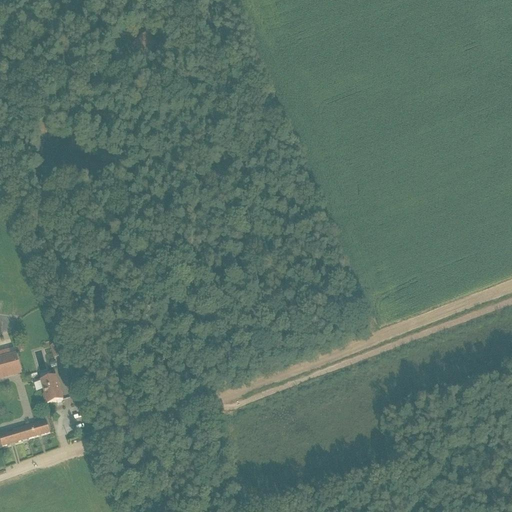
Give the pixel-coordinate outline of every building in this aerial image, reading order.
[(147,33),(132,45),(142,57),(157,45),(147,33)] [(47,346),(41,347),(44,359),(49,358),(47,346)] [(16,354),(0,358),(0,378),(21,373),(16,354)] [(56,376),(40,381),(47,405),(63,401),(56,376)] [(35,424),(12,431),(16,443),(15,443),(15,444),(50,434),(49,431),(47,423),(35,427),(35,424)] [(0,447),(1,447),(2,448),(10,445),(9,445),(6,433),(0,434),(0,447)]
